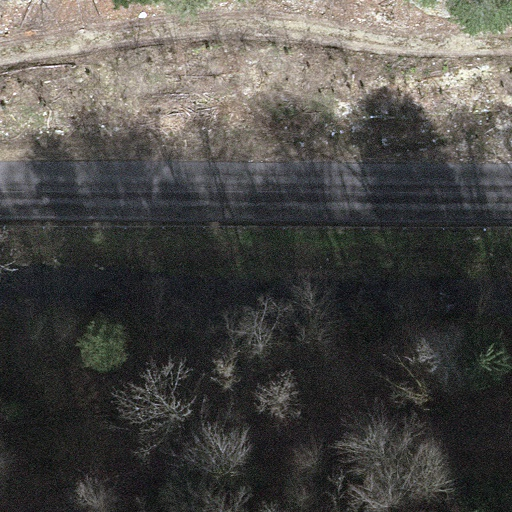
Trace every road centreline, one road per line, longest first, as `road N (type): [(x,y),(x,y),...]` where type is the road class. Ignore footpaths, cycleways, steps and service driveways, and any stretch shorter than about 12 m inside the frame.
road 1 (track): [(0,508),(219,444),(322,426),(511,425)]
road 2 (track): [(0,58),(251,25),(511,34)]
road 3 (secondary): [(511,190),(0,191)]
